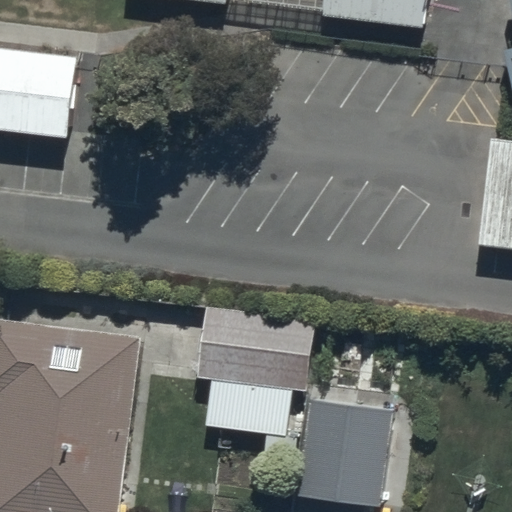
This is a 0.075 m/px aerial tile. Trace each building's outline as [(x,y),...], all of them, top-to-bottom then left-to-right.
[(209,0),(229,3),(228,0),(328,0),(327,16),(428,30),(431,0),(209,0)] [(74,102),(79,55),(0,45),(0,128),(70,136),(74,102)] [(511,128),(495,127),(480,237),(511,241),(511,128)] [(319,321),(210,309),(203,378),(213,379),(208,430),(269,436),(266,464),(297,467),(300,437),(294,436),(298,392),(312,393),(319,321)] [(0,511),(122,511),(143,336),(0,319),(0,511)] [(397,412),(312,400),(299,497),(384,508),(397,412)]
